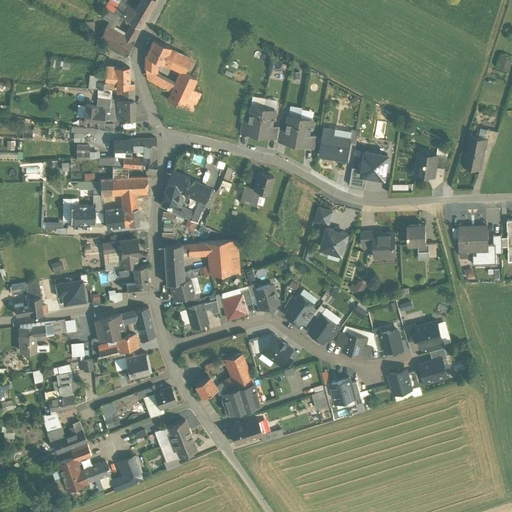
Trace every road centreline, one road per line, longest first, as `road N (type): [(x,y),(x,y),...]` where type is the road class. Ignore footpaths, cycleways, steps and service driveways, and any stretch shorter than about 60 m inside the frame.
road 1 (residential): [(167,144),(186,139),(272,160),(359,202),(511,198)]
road 2 (residential): [(411,357),(353,365),(275,319),(166,349)]
road 3 (track): [(511,6),(446,184),(447,201)]
road 4 (track): [(511,463),(460,289)]
road 5 (residential): [(154,301),(153,213),(167,144)]
road 6 (residential): [(0,321),(154,301)]
road 7 (residential): [(167,144),(137,65),(165,0)]
road 8 (residential): [(195,406),(271,511)]
